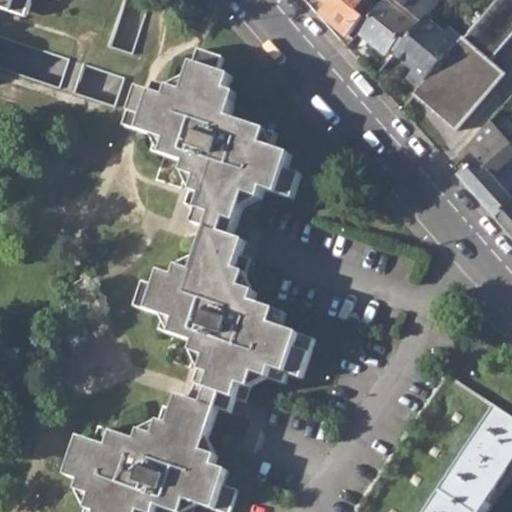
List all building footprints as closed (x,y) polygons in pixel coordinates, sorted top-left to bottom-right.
[(0,0),(0,6),(28,16),(32,1),(32,0),(0,0)] [(321,13),(348,35),(374,3),(370,0),(331,0),(328,4),(321,13)] [(418,26),(426,17),(432,10),(438,2),(435,0),(386,0),(360,33),(385,54),(391,47),(397,52),(418,26)] [(415,95),(457,130),(504,74),(489,62),(511,34),(511,0),(495,0),(461,40),(420,89),(415,95)] [(407,78),(420,89),(461,40),(447,27),(443,31),(426,17),(418,26),(397,52),(395,54),(414,69),(407,78)] [(0,33),(0,62),(25,71),(27,66),(46,72),(53,51),(0,33)] [(157,511),(159,508),(172,511),(195,511),(199,505),(219,511),(231,511),(239,491),(225,487),(230,471),(215,466),(219,456),(205,452),(220,409),(234,414),(239,399),(247,403),(257,374),(287,384),(290,374),(303,379),(317,340),(283,329),(288,315),(255,304),(259,295),(244,289),(254,261),(244,258),(249,244),(234,239),(249,197),(263,201),(266,191),(295,200),(304,176),(290,171),(295,157),(275,150),(280,136),(231,120),(239,95),(230,92),(235,78),(220,73),(225,58),(198,49),(184,92),(157,83),(154,93),(146,90),(140,88),(127,128),(133,131),(160,139),(155,154),(188,166),(185,174),(200,180),(191,208),(200,211),(195,226),(210,230),(195,273),(181,267),(177,278),(163,273),(158,288),(144,282),(136,308),(169,319),(164,333),(198,345),(194,356),(208,360),(193,402),(180,397),(175,412),(164,408),(155,435),(141,430),(137,441),(103,430),(99,443),(79,437),(66,477),(80,481),(77,492),(93,497),(87,511),(157,511)] [(87,62),(77,89),(117,104),(127,77),(87,62)] [(472,143),(475,147),(484,156),(479,160),(461,177),(498,220),(511,203),(511,196),(493,176),(511,159),(511,142),(491,121),(472,143)] [(471,151),(479,160),(484,156),(475,147),(471,151)] [(511,203),(498,220),(511,235),(511,203)] [(438,455),(460,470),(502,406),(458,377),(401,463),(423,478),(438,455)] [(489,511),(498,498),(504,489),(511,477),(511,416),(502,410),(434,511),(489,511)]
